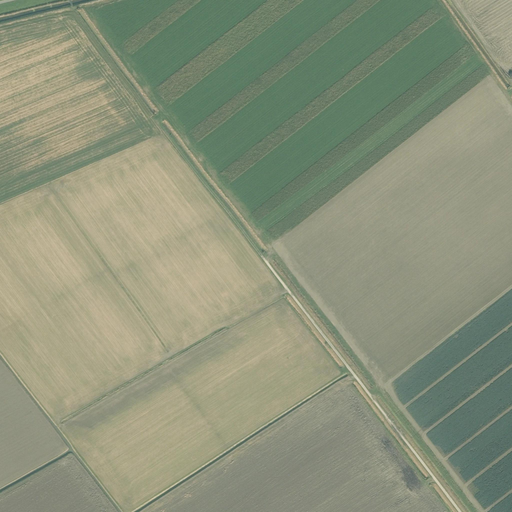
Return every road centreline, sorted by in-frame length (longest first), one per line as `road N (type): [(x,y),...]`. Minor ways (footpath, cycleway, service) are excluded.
road 1 (unclassified): [(460,511),(264,260)]
road 2 (track): [(264,260),(151,116)]
